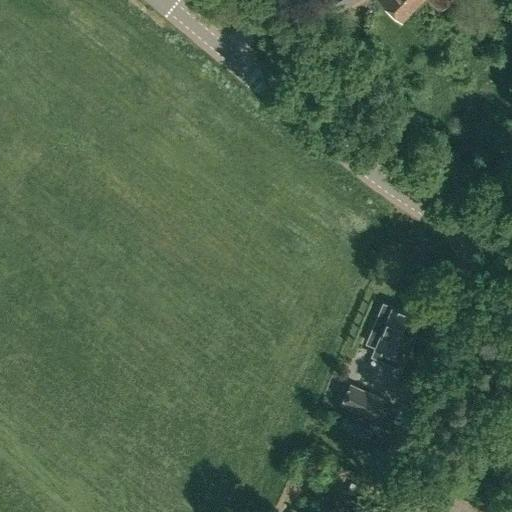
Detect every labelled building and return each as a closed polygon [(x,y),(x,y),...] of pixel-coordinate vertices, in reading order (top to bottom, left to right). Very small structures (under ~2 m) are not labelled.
[(324,0),(332,14),(356,0),(324,0)] [(381,0),(402,20),(421,0),(429,0),(439,9),(447,0),(381,0)] [(403,356),(413,333),(420,317),(383,302),(367,340),(376,344),(372,353),(396,363),(400,354),(403,356)] [(356,407),(378,418),(386,399),(364,389),(356,407)] [(329,410),(325,420),(332,423),(337,413),(329,410)]
